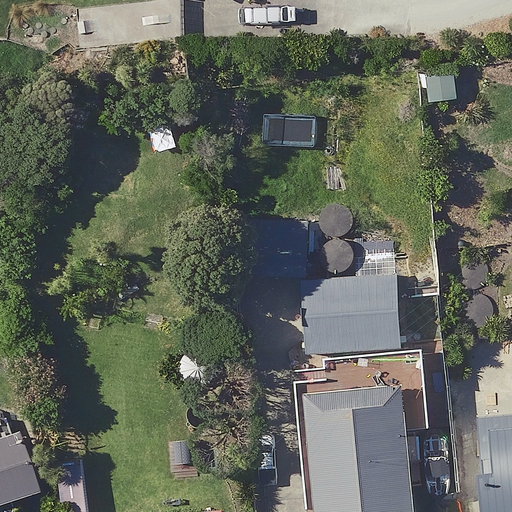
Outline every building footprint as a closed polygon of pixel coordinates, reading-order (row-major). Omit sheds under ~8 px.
[(305,219),(243,217),(241,274),(303,276),(305,219)] [(399,345),(394,279),(302,285),(307,351),(399,345)] [(195,311),(195,285),(110,285),(109,311),(195,311)] [(410,511),(398,390),(299,399),(309,511),(410,511)] [(511,511),(511,421),(482,422),(482,511),(511,511)] [(0,449),(0,504),(31,494),(15,445),(0,449)]
